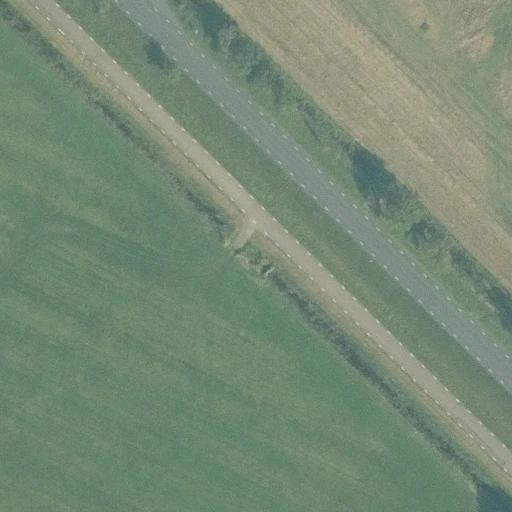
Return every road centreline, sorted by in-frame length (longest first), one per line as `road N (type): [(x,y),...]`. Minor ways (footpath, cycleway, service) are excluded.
road 1 (unclassified): [(511,461),(42,0)]
road 2 (primary): [(511,378),(129,0)]
